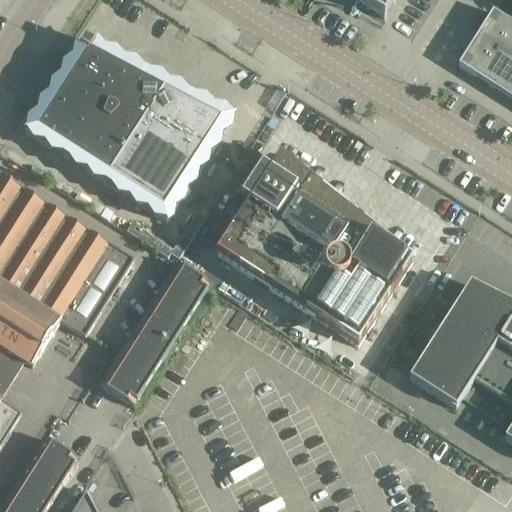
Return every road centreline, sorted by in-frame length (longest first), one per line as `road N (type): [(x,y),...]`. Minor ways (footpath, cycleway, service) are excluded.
road 1 (unclassified): [(393,99),(236,0)]
road 2 (unclassified): [(511,175),(393,99)]
